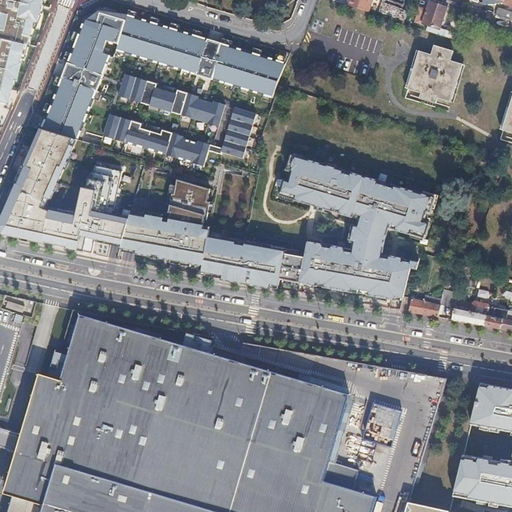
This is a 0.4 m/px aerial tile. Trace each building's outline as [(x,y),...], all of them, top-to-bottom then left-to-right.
[(33,5),(17,0),(15,0),(8,28),(26,32),(33,5)] [(350,0),(349,6),(371,13),(375,0),(350,0)] [(446,6),(429,1),(427,6),(444,12),(446,6)] [(444,12),(427,6),(421,24),(439,30),(444,12)] [(511,17),(511,11),(498,7),(495,14),(511,19),(511,17)] [(117,50),(270,98),(275,85),(284,63),(128,15),(126,20),(101,12),(98,23),(86,19),(47,115),(83,126),(111,55),(103,52),(107,40),(119,43),(117,50)] [(419,62),(415,61),(406,88),(420,93),(418,97),(435,102),(437,98),(450,102),(461,65),(449,61),(452,52),(432,46),(429,55),(422,53),(419,62)] [(14,53),(0,47),(0,83),(5,85),(12,82),(16,72),(14,67),(16,68),(18,68),(19,67),(20,66),(20,64),(20,62),(18,61),(15,60),(12,59),(14,53)] [(213,101),(212,103),(197,98),(197,96),(177,89),(176,94),(155,87),(157,83),(125,73),(119,95),(217,125),(224,104),(213,101)] [(511,95),(501,130),(511,133),(511,95)] [(255,114),(233,107),(221,147),(220,150),(241,157),(255,114)] [(206,149),(208,143),(197,140),(196,142),(181,138),(182,135),(161,128),(160,133),(139,126),(141,122),(110,112),(103,134),(202,164),(206,149)] [(74,142),(33,132),(0,203),(0,236),(107,261),(111,249),(119,252),(121,247),(129,218),(114,215),(122,172),(92,167),(89,174),(87,180),(85,180),(80,189),(76,188),(68,217),(41,210),(74,142)] [(220,150),(221,147),(208,143),(206,149),(220,153),(220,150)] [(305,250),(300,281),(315,284),(315,281),(322,283),(322,286),(350,291),(351,288),(367,291),(366,294),(401,299),(402,296),(409,267),(415,268),(417,260),(380,253),(383,239),(387,226),(423,237),(428,222),(423,220),(426,210),(429,211),(434,196),(393,185),(392,188),(376,183),(377,180),(327,165),(291,154),(287,169),(289,170),(287,180),(284,179),(280,194),(362,219),(357,232),(355,248),(307,238),(305,250)] [(278,278),(300,281),(305,250),(245,238),(201,229),(209,188),(177,181),(168,222),(163,221),(163,218),(145,215),(145,217),(130,214),(129,218),(121,247),(136,249),(136,252),(150,255),(150,253),(158,254),(158,256),(202,264),(201,270),(222,274),(222,278),(268,286),(268,282),(276,284),(278,278)] [(405,300),(401,299),(399,310),(407,311),(410,298),(406,297),(405,300)] [(410,297),(410,298),(407,311),(420,314),(423,300),(410,297)] [(440,304),(423,300),(420,314),(437,317),(440,304)] [(455,300),(453,308),(451,319),(484,325),(486,314),(488,306),(487,304),(474,301),(472,303),(471,304),(455,300)] [(0,398),(23,323),(25,316),(16,314),(0,308),(0,398)] [(359,469),(330,461),(350,394),(79,314),(60,380),(47,376),(38,373),(17,443),(2,493),(11,496),(6,511),(371,511),(377,496),(353,489),(359,469)] [(502,318),(486,314),(484,325),(500,328),(502,318)] [(511,320),(502,318),(500,328),(511,330),(511,320)] [(511,388),(472,381),(465,419),(511,427),(511,445),(509,446),(507,458),(452,449),(444,492),(511,504),(511,388)] [(403,410),(373,402),(362,438),(392,447),(403,410)] [(499,511),(395,487),(389,511),(499,511)]
